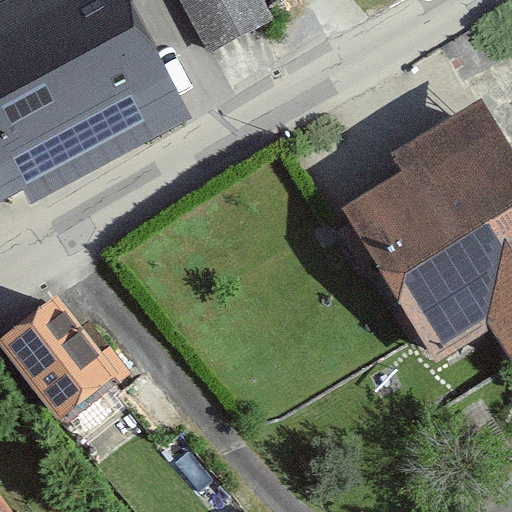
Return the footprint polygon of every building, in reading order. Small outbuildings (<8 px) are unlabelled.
[(0,0),(0,225),(195,117),(129,0),(0,0)] [(174,0),(201,56),(272,22),(261,0),(174,0)] [(433,154),(345,209),(444,365),(499,330),(511,348),(511,144),(484,101),(424,140),(433,154)] [(5,343),(66,425),(128,378),(67,297),(5,343)] [(0,511),(14,511),(0,490),(0,511)]
